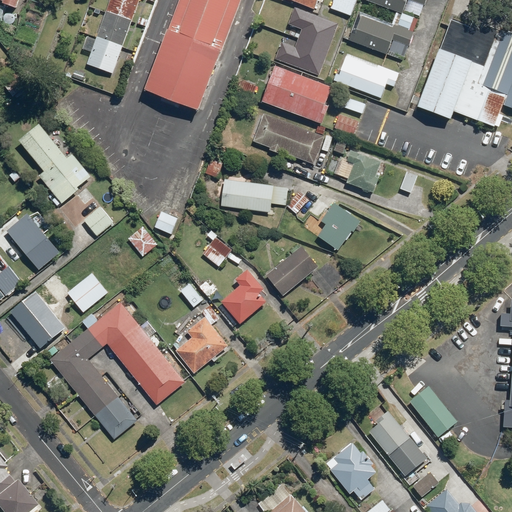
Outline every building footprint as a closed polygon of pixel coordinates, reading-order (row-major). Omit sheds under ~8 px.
[(112,0),(89,64),(115,73),(141,0),(112,0)] [(183,0),(145,98),(201,120),(248,0),(183,0)] [(293,0),(317,9),(321,0),(293,0)] [(358,0),(335,0),(333,8),(353,15),(358,0)] [(369,0),(405,13),(409,0),(412,0),(427,5),(428,0),(369,0)] [(341,23),(297,7),(290,24),(304,29),(297,47),(284,42),(277,59),(321,75),(341,23)] [(360,11),(350,39),(389,54),(395,39),(411,45),(416,32),(415,31),(420,19),(404,13),(404,14),(398,12),(394,24),(360,11)] [(43,28),(23,19),(15,38),(34,47),(43,28)] [(511,120),(511,40),(500,36),(464,127),(503,143),(511,120)] [(339,73),(336,80),(383,98),(388,84),(396,87),(401,73),(349,54),(342,74),(339,73)] [(473,69),(441,56),(419,110),(452,122),(473,69)] [(336,85),(278,64),(264,101),(325,124),(330,110),(327,109),(336,85)] [(27,86),(16,73),(3,84),(14,97),(27,86)] [(243,78),(237,90),(255,98),(260,86),(243,78)] [(368,105),(351,98),(347,107),(364,114),(368,105)] [(332,127),(356,137),(362,121),(339,112),(332,127)] [(327,136),(266,113),(255,141),(272,147),(271,150),(282,154),(283,151),(316,164),(327,136)] [(47,171),(42,175),(64,203),(82,189),(80,187),(94,177),(75,153),(70,158),(42,123),(22,140),(47,171)] [(352,142),(342,137),(335,151),(345,156),(352,142)] [(356,164),(349,182),(376,193),(382,177),(379,176),(384,161),(354,150),(349,161),(356,164)] [(220,179),(225,164),(212,160),(207,174),(220,179)] [(421,176),(409,171),(402,189),(414,193),(421,176)] [(276,185),(226,178),(223,206),(272,213),(274,204),(288,206),(290,188),(276,186),(276,185)] [(302,191),(289,205),(298,214),(311,199),(302,191)] [(89,216),(101,206),(95,198),(83,208),(89,216)] [(329,224),(320,235),(341,250),(355,230),(356,231),(364,220),(337,201),(324,220),(329,224)] [(101,206),(89,216),(84,220),(99,238),(116,223),(101,206)] [(33,219),(25,209),(17,216),(25,226),(33,219)] [(163,211),(157,227),(174,235),(181,219),(163,211)] [(0,229),(0,233),(6,241),(21,229),(13,219),(0,229)] [(147,226),(130,239),(144,256),(160,244),(147,226)] [(218,235),(204,253),(221,267),(235,249),(218,235)] [(305,245),(269,274),(286,295),(322,266),(305,245)] [(0,261),(0,300),(19,286),(0,261)] [(243,284),(223,301),(243,323),(269,300),(263,293),(268,288),(250,268),(238,279),(243,284)] [(94,273),(70,292),(85,312),(110,292),(94,273)] [(192,282),(182,291),(195,308),(206,300),(192,282)] [(48,283),(13,311),(43,348),(69,328),(55,311),(65,304),(48,283)] [(511,299),(510,313),(503,313),(502,326),(511,326),(511,398),(507,399),(505,426),(511,426),(511,299)] [(124,302),(52,359),(117,439),(140,420),(90,359),(109,344),(159,405),(188,382),(124,302)] [(184,346),(178,351),(196,373),(231,345),(214,324),(221,318),(211,305),(203,311),(207,317),(179,339),(184,346)] [(460,421),(430,384),(410,400),(441,437),(460,421)] [(429,456),(390,409),(368,427),(407,474),(429,456)] [(327,463),(352,493),(356,490),(364,499),(378,487),(370,477),(379,470),(374,463),(376,461),(366,449),(363,451),(355,441),(354,441),(353,441),(343,449),(343,450),(327,463)] [(0,506),(4,511),(29,511),(39,504),(18,478),(15,481),(5,469),(8,466),(0,456),(0,506)] [(431,472),(414,485),(424,497),(441,484),(431,472)] [(448,488),(427,504),(433,511),(478,511),(469,499),(463,503),(461,505),(448,488)] [(270,511),(310,511),(297,496),(296,496),(293,493),(270,511)] [(390,511),(393,509),(384,499),(368,511),(390,511)]
